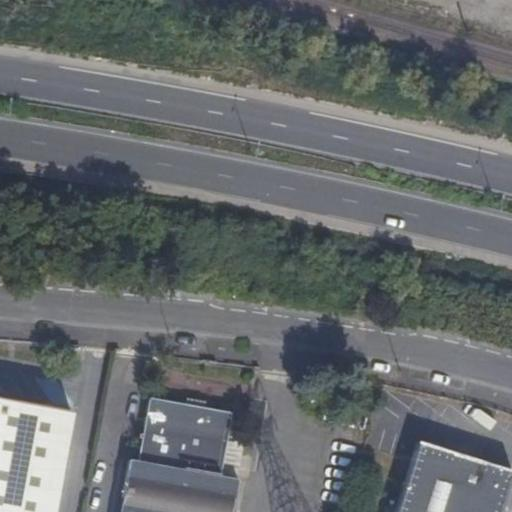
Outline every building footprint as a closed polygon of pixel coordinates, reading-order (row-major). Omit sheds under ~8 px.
[(147,398),(137,449),(222,459),(231,414),(147,398)] [(0,511),(49,511),(51,507),(61,452),(68,411),(0,399),(0,511)] [(393,511),(504,511),(511,490),(511,468),(417,439),(393,511)] [(222,459),(137,449),(135,462),(218,477),(222,459)] [(71,454),(61,452),(51,507),(77,511),(87,457),(71,454)] [(218,477),(135,462),(126,460),(116,511),(229,511),(235,481),(218,477)]
